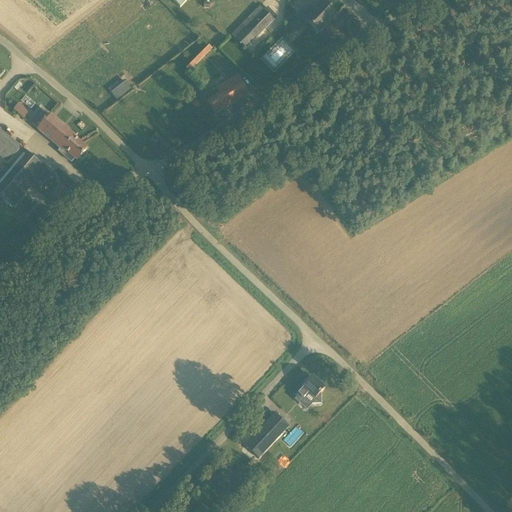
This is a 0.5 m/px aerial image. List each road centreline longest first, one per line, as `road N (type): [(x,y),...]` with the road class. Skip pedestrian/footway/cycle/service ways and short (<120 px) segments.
road 1 (unclassified): [(149,173),(423,0)]
road 2 (unclassified): [(490,511),(317,339)]
road 3 (unclassified): [(152,511),(317,339)]
road 4 (unclassified): [(317,339),(149,173)]
road 5 (unclassified): [(149,173),(0,37)]
road 6 (track): [(149,173),(97,190),(59,214),(0,276)]
